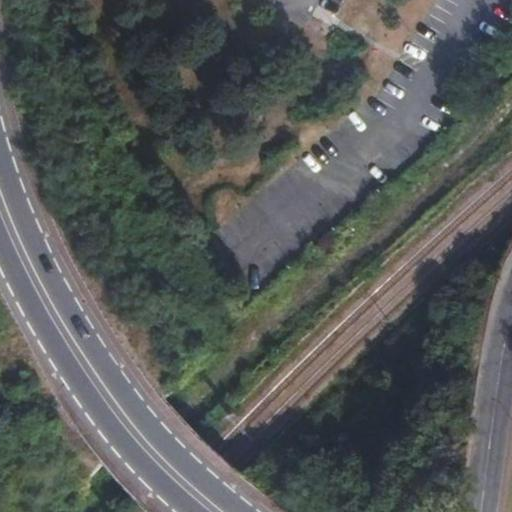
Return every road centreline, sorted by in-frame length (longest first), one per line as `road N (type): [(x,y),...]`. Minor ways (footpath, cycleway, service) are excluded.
road 1 (tertiary): [(240,511),(168,443),(92,347),(50,276),(0,151)]
road 2 (tertiary): [(0,235),(78,382),(196,511)]
road 3 (unknown): [(511,100),(440,150),(291,279)]
road 4 (tertiary): [(482,506),(511,318)]
